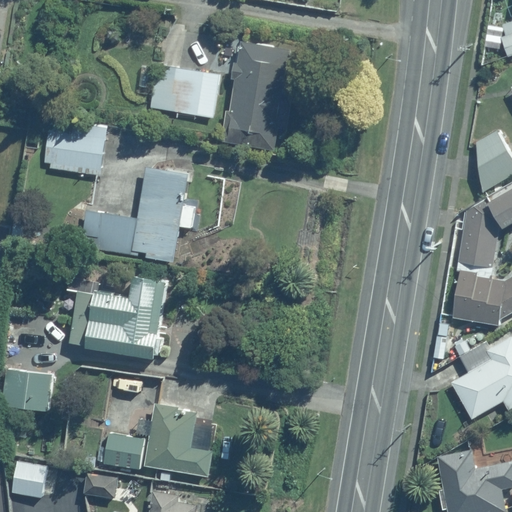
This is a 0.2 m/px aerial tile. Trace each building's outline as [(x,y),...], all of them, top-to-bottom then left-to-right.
[(511,32),(503,36),(510,57),(511,56),(511,32)] [(232,111),(227,143),(278,151),(282,129),(292,131),(299,89),(292,87),(298,51),(247,43),(243,65),(239,64),(237,78),(241,79),(235,112),(232,111)] [(150,108),(218,118),(224,74),(156,64),(150,108)] [(53,168),(103,174),(108,131),(58,126),(53,168)] [(511,177),(511,155),(497,132),(480,141),(486,194),(511,177)] [(188,205),(193,172),(151,166),(148,186),(142,185),(139,205),(143,205),(141,216),(91,209),(86,247),(180,261),(185,227),(195,229),(198,207),(188,205)] [(462,262),(495,266),(502,218),(508,230),(511,228),(511,184),(469,209),(462,262)] [(511,269),(505,274),(508,279),(463,273),(456,317),(504,324),(511,318),(511,269)] [(134,300),(84,292),(76,346),(161,359),(165,335),(159,334),(167,280),(138,276),(134,300)] [(470,372),(453,381),(475,421),(508,403),(511,410),(511,337),(491,349),(488,343),(462,357),(470,372)] [(16,408),(52,412),(56,377),(20,373),(16,408)] [(151,467),(214,476),(217,451),(195,448),(201,410),(160,405),(151,467)] [(511,488),(511,463),(480,467),(478,452),(443,455),(445,486),(441,486),(443,509),(452,508),(451,511),(508,511),(507,489),(511,488)] [(12,493),(44,498),(50,464),(17,459),(12,493)] [(88,495),(118,500),(121,477),(91,472),(88,495)] [(207,511),(209,501),(190,498),(190,494),(157,490),(153,511),(207,511)]
